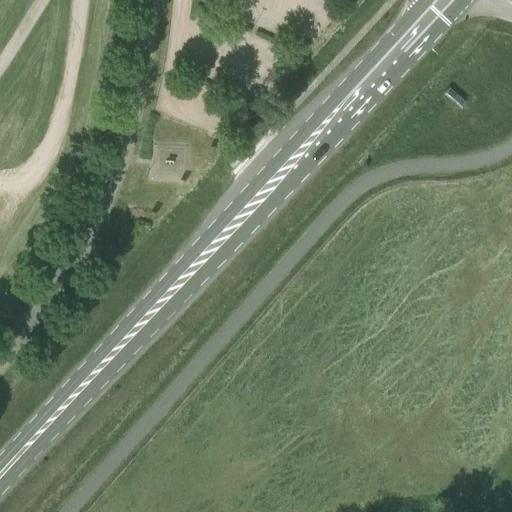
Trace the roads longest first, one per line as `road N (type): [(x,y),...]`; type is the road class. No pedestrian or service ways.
road 1 (primary): [(0,474),(445,0)]
road 2 (unclassified): [(69,511),(357,189),(399,170),(467,165),(511,145)]
road 3 (unclassified): [(0,356),(73,257),(118,153),(140,78),(146,0)]
